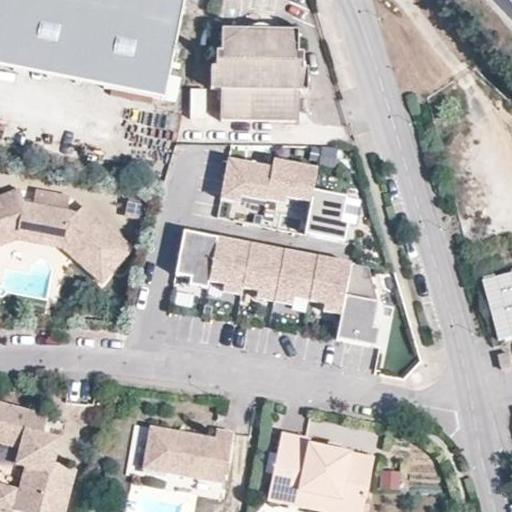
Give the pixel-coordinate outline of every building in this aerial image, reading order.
[(0,0),(0,67),(164,100),(184,0),(0,0)] [(250,32),(222,32),(222,52),(217,52),(217,68),(212,68),(212,90),(222,90),(221,121),(299,122),(299,91),(309,91),(309,69),(304,69),(304,53),(299,53),(299,33),(275,32),(250,32)] [(272,168),(228,159),(221,194),(241,197),(265,202),(266,201),(267,195),(272,168)] [(272,168),(267,195),(285,198),(311,203),(313,191),(317,169),(273,161),(272,168)] [(99,257),(114,271),(134,250),(87,208),(81,215),(72,213),(76,195),(41,189),(38,205),(29,204),(24,190),(0,197),(0,221),(5,237),(20,233),(68,243),(92,265),(99,257)] [(311,203),(304,235),(338,242),(341,223),(346,197),(313,191),(311,203)] [(221,194),(220,200),(240,203),(241,197),(221,194)] [(285,198),(267,195),(266,201),(284,204),(285,198)] [(348,224),(341,223),(338,242),(345,243),(348,224)] [(184,232),(175,276),(191,279),(208,282),(216,239),(184,232)] [(5,237),(7,245),(22,240),(20,233),(5,237)] [(20,233),(22,240),(64,249),(68,243),(20,233)] [(250,245),(216,239),(208,282),(224,285),(242,289),(250,245)] [(68,243),(64,249),(87,270),(92,265),(68,243)] [(283,251),(250,245),(242,289),(258,292),(275,295),(283,251)] [(317,258),(283,251),(275,295),(294,299),(308,301),(317,258)] [(99,257),(87,270),(102,284),(114,271),(99,257)] [(351,264),(317,258),(308,301),(324,305),(342,308),(344,297),(351,264)] [(511,270),(484,278),(499,337),(511,333),(511,270)] [(206,290),(208,282),(191,279),(189,286),(206,290)] [(224,285),(222,293),(240,296),(242,289),(224,285)] [(256,299),(274,303),(275,295),(258,292),(256,299)] [(294,299),(275,295),(274,303),(292,306),(294,299)] [(377,304),(344,297),(342,308),(341,315),(336,341),(369,347),(372,329),(377,304)] [(342,308),(324,305),(323,312),(341,315),(342,308)] [(380,331),(372,329),(369,347),(376,349),(380,331)] [(507,354),(497,356),(501,370),(511,367),(507,354)] [(42,411),(0,400),(0,439),(23,445),(19,461),(28,463),(22,487),(0,481),(0,503),(37,511),(65,511),(77,464),(54,459),(60,435),(45,431),(38,429),(42,411)] [(50,412),(42,411),(38,429),(45,431),(50,412)] [(177,433),(151,429),(145,461),(166,465),(165,474),(181,477),(225,484),(234,433),(217,431),(215,440),(186,434),(185,439),(179,438),(177,433)] [(364,511),(375,458),(310,445),(312,440),(282,435),(272,487),(342,500),(340,510),(352,511),(364,511)] [(166,465),(145,461),(144,470),(165,474),(166,465)] [(403,473),(383,471),(382,488),(402,489),(403,473)] [(342,500),(272,487),(270,499),(270,501),(325,511),(352,511),(340,510),(342,500)]
